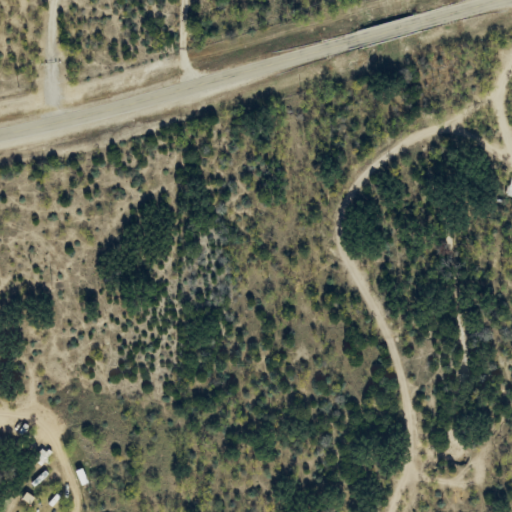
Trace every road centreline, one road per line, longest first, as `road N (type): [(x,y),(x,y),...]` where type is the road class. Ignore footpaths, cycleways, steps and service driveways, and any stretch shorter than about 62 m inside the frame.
road 1 (residential): [(402,511),(388,216),(477,177),(511,5)]
road 2 (tertiary): [(0,132),(498,0)]
